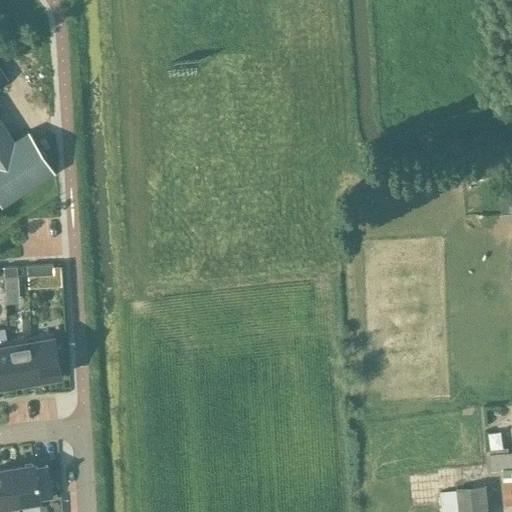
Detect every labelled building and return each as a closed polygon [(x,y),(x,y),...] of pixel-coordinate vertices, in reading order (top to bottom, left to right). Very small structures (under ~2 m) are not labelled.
[(0,204),(0,205),(54,170),(28,130),(10,142),(0,125),(0,83),(8,79),(0,66),(0,204)] [(488,153),(462,154),(464,174),(490,172),(488,153)] [(511,196),(500,197),(501,218),(511,217),(511,196)] [(290,256),(267,257),(269,302),(294,301),(292,271),(305,270),(303,245),(289,246),(290,256)] [(190,260),(167,261),(169,307),(194,305),(192,275),(205,274),(203,249),(189,250),(190,260)] [(243,249),(229,250),(230,275),(243,274),(244,304),(269,302),(267,257),(243,258),(243,249)] [(143,253),(129,254),(130,279),(143,278),(144,308),(169,307),(167,261),(143,263),(143,253)] [(27,265),(27,275),(40,274),(40,264),(27,265)] [(40,264),(40,274),(53,274),(53,264),(40,264)] [(3,266),(4,276),(17,276),(17,266),(3,266)] [(53,331),(29,335),(37,379),(59,375),(59,376),(60,376),(58,360),(62,360),(59,347),(56,348),(53,331)] [(37,379),(29,335),(7,339),(14,383),(37,379)] [(0,385),(14,383),(7,339),(6,340),(7,344),(0,345),(0,385)] [(268,374),(238,375),(239,400),(285,398),(283,374),(293,374),(292,359),(267,361),(268,374)] [(285,398),(239,400),(241,425),(271,423),(272,436),(297,435),(296,420),(286,421),(285,398)] [(511,451),(489,454),(490,470),(501,469),(504,504),(511,503),(511,451)] [(12,466),(18,503),(53,497),(47,465),(35,467),(34,463),(12,466)] [(0,505),(18,503),(12,466),(0,468),(0,505)] [(326,511),(324,475),(301,477),(303,511),(326,511)] [(303,511),(301,477),(280,478),(281,511),(303,511)] [(281,511),(280,478),(258,479),(260,511),(281,511)] [(260,511),(258,479),(237,481),(238,511),(260,511)] [(238,511),(237,481),(215,482),(216,511),(238,511)] [(216,511),(215,482),(194,483),(195,511),(216,511)] [(195,511),(194,483),(172,485),(173,511),(195,511)] [(173,511),(172,485),(149,486),(150,511),(173,511)] [(442,511),(485,511),(484,485),(441,488),(442,511)]
